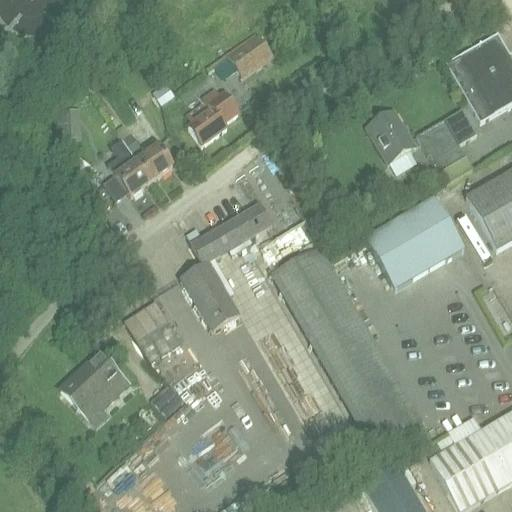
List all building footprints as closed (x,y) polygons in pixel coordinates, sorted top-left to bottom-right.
[(280,27),(286,36),(297,28),(292,19),(280,27)] [(511,64),(497,38),(459,60),(493,119),(511,107),(511,64)] [(271,63),(258,44),(229,65),(242,84),(271,63)] [(152,96),(160,108),(173,99),(165,87),(152,96)] [(192,127),(187,131),(201,150),(226,132),(223,128),(237,117),(222,97),(218,100),(213,93),(202,101),(204,105),(186,119),(192,127)] [(430,165),(457,149),(475,138),(460,113),(415,140),(430,165)] [(393,115),(365,132),(388,168),(415,151),(393,115)] [(121,145),(131,159),(139,153),(130,138),(121,145)] [(131,159),(122,147),(110,155),(119,166),(109,174),(129,201),(150,186),(135,165),(131,159)] [(156,149),(135,165),(150,186),(171,171),(156,149)] [(457,149),(430,165),(437,177),(438,177),(445,188),(470,173),(464,162),(464,161),(457,149)] [(511,174),(496,184),(464,201),(495,256),(511,245),(511,174)] [(463,254),(433,202),(363,242),(393,295),(463,254)] [(266,232),(269,230),(256,209),(209,237),(194,215),(176,226),(191,249),(190,249),(201,270),(179,284),(211,336),(239,320),(208,267),(244,245),(257,267),(279,254),(266,232)] [(269,280),(370,453),(419,426),(319,251),(269,280)] [(59,393),(80,415),(119,379),(98,357),(59,393)] [(184,379),(192,395),(201,391),(194,375),(184,379)] [(149,406),(165,422),(181,406),(166,390),(149,406)] [(423,455),(456,511),(466,511),(511,485),(511,415),(478,435),(471,423),(446,437),(447,440),(423,455)] [(373,511),(421,511),(397,469),(361,490),(373,511)]
